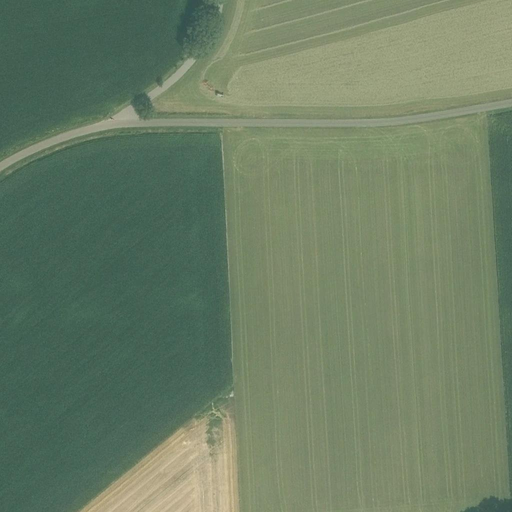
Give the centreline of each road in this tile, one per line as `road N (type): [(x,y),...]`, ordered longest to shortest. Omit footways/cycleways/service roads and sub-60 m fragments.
road 1 (unclassified): [(126,125),(403,123),(511,104)]
road 2 (unclassified): [(126,125),(197,51),(217,0)]
road 3 (unclassified): [(0,170),(48,145),(126,125)]
